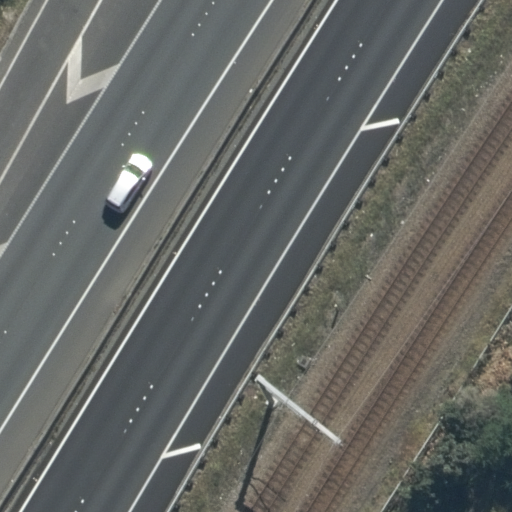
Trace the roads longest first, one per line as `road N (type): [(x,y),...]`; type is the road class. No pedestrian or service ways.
road 1 (trunk): [(387,0),(74,511)]
road 2 (trunk): [(0,341),(212,0)]
